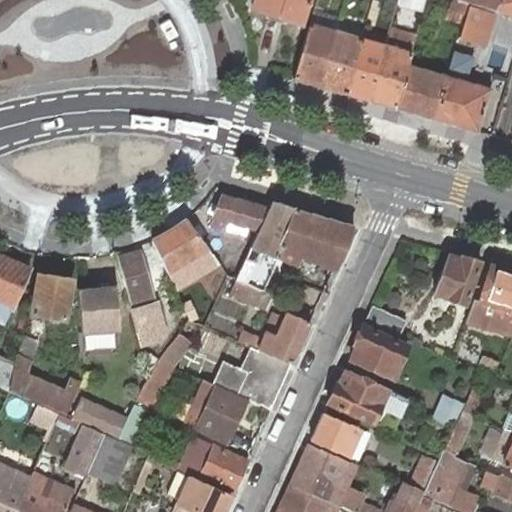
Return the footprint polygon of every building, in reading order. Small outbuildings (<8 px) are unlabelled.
[(303,23),(309,0),(255,0),(253,8),(303,23)] [(452,0),(447,18),(461,22),(467,4),(456,1),(453,0),(452,0)] [(467,4),(496,12),(501,0),(456,0),(456,1),(467,4)] [(511,0),(503,0),(497,12),(504,14),(509,4),(511,5),(511,0)] [(491,23),(493,16),(468,9),(460,38),(479,43),(485,21),(491,23)] [(314,11),(310,25),(319,27),(329,31),(335,32),(336,28),(338,23),(339,18),(314,11)] [(293,79),(318,86),(335,32),(329,31),(319,27),(310,25),(293,79)] [(318,86),(344,93),(360,40),(351,37),(340,34),(335,32),(318,86)] [(344,93),(369,100),(384,47),(379,45),(368,42),(360,40),(344,93)] [(369,100),(394,108),(406,67),(410,55),(400,52),(390,49),(384,47),(369,100)] [(433,119),(476,131),(487,90),(462,83),(467,66),(450,61),(445,78),(433,119)] [(394,108),(433,119),(445,78),(418,70),(410,68),(406,67),(394,108)] [(243,231),(231,260),(242,265),(245,258),(258,229),(267,209),(221,196),(212,216),(250,227),(248,233),(243,231)] [(295,209),(270,202),(267,209),(258,229),(245,258),(242,265),(236,279),(262,291),(273,268),(261,263),(263,258),(272,262),(280,265),(282,259),(296,264),(311,271),(316,260),(321,263),(334,268),(353,225),(295,209)] [(250,227),(212,216),(210,222),(243,231),(248,233),(250,227)] [(155,238),(151,239),(166,271),(179,263),(207,247),(185,218),(171,229),(155,238)] [(179,263),(166,271),(169,277),(173,284),(216,259),(207,247),(179,263)] [(138,252),(118,258),(128,295),(129,294),(133,308),(139,329),(155,325),(149,303),(153,302),(138,252)] [(29,268),(0,255),(0,300),(12,306),(29,268)] [(479,261),(460,256),(460,258),(448,255),(434,293),(464,304),(479,261)] [(231,260),(225,272),(227,275),(236,279),(242,265),(231,260)] [(511,270),(490,264),(479,301),(497,306),(490,326),(508,331),(511,319),(511,270)] [(70,278),(38,273),(31,313),(64,318),(70,278)] [(262,291),(236,279),(229,294),(266,310),(272,294),(262,291)] [(114,285),(77,289),(81,331),(90,331),(91,342),(111,340),(110,329),(118,328),(114,285)] [(217,295),(212,286),(199,294),(204,303),(217,295)] [(0,300),(0,309),(9,314),(12,306),(0,300)] [(497,306),(479,301),(473,321),(490,326),(497,306)] [(405,320),(371,305),(364,320),(399,336),(405,320)] [(290,363),(309,322),(286,312),(284,317),(272,313),(263,332),(264,332),(261,340),(248,334),(244,344),(249,346),(256,349),(257,349),(269,354),(290,363)] [(407,346),(362,326),(353,345),(356,347),(350,359),(392,378),(407,346)] [(177,334),(157,360),(168,365),(187,341),(177,334)] [(17,355),(16,355),(8,390),(38,403),(59,412),(64,415),(70,402),(79,381),(69,377),(63,390),(27,374),(31,360),(37,339),(22,335),(17,355)] [(249,346),(239,368),(247,372),(257,349),(256,349),(249,346)] [(221,361),(212,384),(215,385),(245,398),(270,408),(290,363),(269,354),(257,349),(247,372),(239,368),(221,361)] [(0,386),(8,390),(14,365),(0,359),(0,386)] [(157,360),(147,377),(133,402),(145,408),(168,365),(157,360)] [(336,383),(327,403),(372,422),(378,408),(397,417),(405,399),(387,390),(345,371),(338,385),(336,383)] [(226,441),(245,398),(215,385),(212,384),(206,382),(202,380),(182,425),(186,427),(194,431),(196,428),(226,441)] [(482,390),(472,386),(464,403),(461,409),(471,413),(482,390)] [(459,415),(461,409),(464,403),(441,393),(436,405),(459,415)] [(128,417),(81,396),(71,419),(118,439),(128,417)] [(59,413),(38,403),(30,419),(51,429),(54,424),(59,413)] [(452,429),(459,415),(436,405),(430,418),(452,429)] [(455,453),(473,414),(471,413),(461,409),(459,415),(452,429),(443,448),(452,453),(455,453)] [(71,419),(59,413),(54,424),(77,434),(63,466),(85,476),(88,471),(104,433),(71,419)] [(348,455),(358,459),(369,433),(359,429),(322,413),(310,440),(348,455)] [(511,431),(504,428),(492,457),(503,462),(502,464),(511,467),(511,431)] [(118,439),(104,433),(88,471),(115,482),(131,445),(118,439)] [(198,480),(200,475),(233,489),(246,460),(205,441),(186,433),(176,455),(152,443),(149,452),(164,458),(163,463),(189,476),(198,480)] [(290,485),(338,506),(339,507),(348,488),(341,485),(352,463),(308,444),(290,485)] [(450,457),(452,453),(443,448),(439,458),(425,488),(422,495),(432,499),(433,497),(466,511),(472,500),(461,495),(473,467),(450,457)] [(164,458),(149,452),(132,492),(139,495),(151,467),(160,471),(163,463),(164,458)] [(434,460),(423,454),(411,481),(422,486),(434,460)] [(0,511),(15,511),(30,478),(0,464),(0,511)] [(15,511),(64,511),(75,486),(65,482),(67,478),(51,472),(48,479),(32,473),(30,478),(15,511)] [(511,499),(511,477),(502,474),(494,492),(511,499)] [(222,511),(230,494),(198,480),(189,476),(178,503),(173,511),(222,511)] [(389,511),(411,511),(421,490),(403,482),(389,511)] [(290,485),(277,511),(335,511),(338,506),(290,485)] [(414,511),(426,511),(432,499),(422,495),(414,511)]
